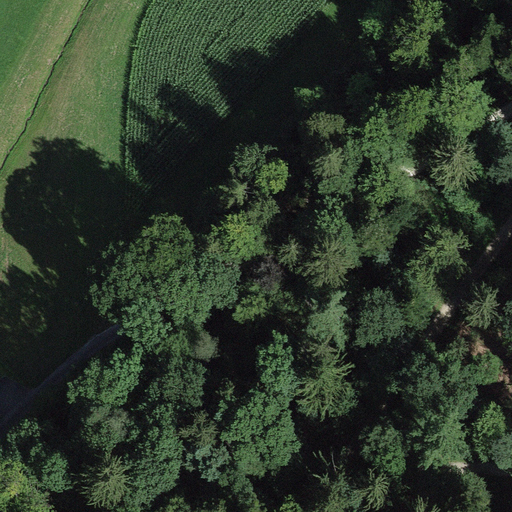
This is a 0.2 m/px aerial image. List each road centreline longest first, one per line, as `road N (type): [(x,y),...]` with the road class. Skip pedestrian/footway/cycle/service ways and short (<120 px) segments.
road 1 (track): [(72,360),(511,102)]
road 2 (track): [(511,223),(305,511)]
road 3 (track): [(511,468),(326,481)]
